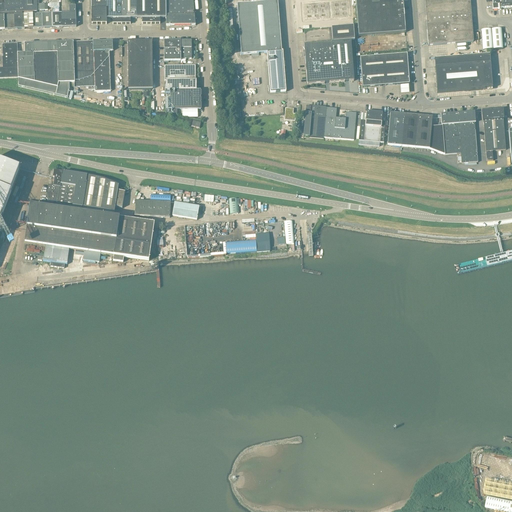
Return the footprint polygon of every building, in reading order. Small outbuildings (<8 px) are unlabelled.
[(37,11),(37,5),(36,0),(30,0),(26,0),(25,0),(3,0),(4,5),(2,5),(2,2),(0,2),(0,13),(4,13),(20,12),(37,12),(37,11)] [(160,19),(166,19),(165,0),(91,0),(91,25),(106,24),(106,19),(112,19),(112,24),(130,24),(130,19),(142,19),(142,24),(160,24),(160,19)] [(165,0),(166,19),(166,26),(195,26),(192,0),(165,0)] [(349,0),(340,0),(301,3),(302,12),(302,22),(351,18),(350,8),(349,0)] [(402,0),(355,0),(358,37),(405,33),(402,0)] [(424,0),(428,46),(473,42),(469,0),(424,0)] [(511,0),(491,0),(493,10),(497,10),(498,11),(500,11),(500,10),(511,8),(511,0)] [(277,2),(237,5),(241,56),(267,54),(270,94),(285,93),(282,52),(281,52),(277,2)] [(61,14),(62,28),(76,28),(75,7),(69,7),(69,14),(61,14)] [(52,28),(52,14),(42,15),(42,29),(52,28)] [(61,14),(52,14),(52,28),(62,28),(61,14)] [(24,29),(24,15),(18,15),(14,16),(14,30),(24,29)] [(36,15),(32,15),(32,29),(42,29),(42,15),(36,15)] [(14,30),(14,16),(4,16),(4,30),(14,30)] [(332,42),(354,41),(353,27),(331,28),(332,42)] [(483,51),(503,49),(501,29),(482,31),(481,31),(483,51)] [(152,41),(127,42),(128,90),(152,90),(152,41)] [(180,61),(180,59),(180,41),(164,42),(164,63),(168,63),(168,61),(180,61)] [(180,41),(180,59),(191,59),(191,41),(180,41)] [(88,90),(95,90),(95,87),(93,44),(93,42),(73,43),(74,83),(75,88),(88,88),(88,90)] [(99,44),(93,44),(95,87),(95,90),(95,92),(110,92),(109,52),(112,52),(112,42),(99,42),(99,44)] [(351,42),(304,46),(307,85),(354,82),(351,42)] [(68,83),(70,83),(69,43),(24,45),(25,54),(17,55),(18,78),(18,87),(67,98),(69,91),(68,83)] [(0,79),(18,78),(17,55),(17,44),(2,45),(2,57),(0,57),(0,79)] [(407,54),(360,58),(362,88),(367,88),(371,87),(409,84),(407,54)] [(490,55),(434,60),(437,94),(464,91),(464,92),(465,92),(465,91),(481,90),(482,90),(492,89),(490,55)] [(166,81),(166,91),(196,91),(196,81),(195,81),(195,66),(164,66),(164,81),(166,81)] [(408,86),(400,87),(401,95),(409,94),(408,86)] [(196,91),(166,91),(165,91),(165,114),(177,117),(177,110),(201,110),(200,103),(199,103),(199,100),(200,100),(200,91),(196,91)] [(305,113),(303,137),(323,139),(323,138),(326,108),(325,108),(319,108),(312,107),(312,106),(312,107),(311,114),(305,113)] [(326,108),(323,138),(354,141),(354,131),(356,114),(346,113),(345,120),(336,119),(336,109),(326,108)] [(295,120),(295,115),(293,115),(293,113),(292,113),(293,110),(288,110),(285,109),(284,121),(287,121),(289,121),(289,120),(295,120)] [(503,110),(482,112),(482,121),(483,121),(485,152),(505,151),(503,120),(504,120),(503,110)] [(359,142),(358,146),(369,146),(379,147),(379,145),(379,143),(380,143),(383,144),(385,124),(381,123),(382,113),(374,113),(366,112),(365,122),(360,122),(359,141),(358,142),(359,142)] [(474,113),(440,115),(441,126),(442,126),(442,127),(444,156),(460,154),(461,164),(477,163),(474,123),(475,123),(474,113)] [(389,130),(387,146),(401,147),(415,149),(429,150),(444,156),(442,127),(431,128),(432,118),(418,117),(404,115),(390,114),(389,130)] [(0,222),(20,170),(19,170),(19,169),(20,169),(19,169),(0,161),(0,222)] [(48,186),(46,200),(48,202),(49,202),(49,203),(50,204),(51,202),(57,204),(57,205),(82,209),(82,208),(114,213),(115,208),(122,209),(124,193),(117,192),(118,186),(112,184),(104,181),(102,180),(87,177),(63,173),(54,171),(53,178),(54,178),(53,187),(48,186)] [(237,208),(237,200),(236,200),(229,200),(229,208),(230,215),(238,214),(237,208)] [(170,203),(135,202),(134,217),(170,218),(170,203)] [(172,217),(197,221),(199,208),(182,205),(174,203),(172,217)] [(154,224),(30,207),(25,244),(75,251),(75,253),(84,254),(83,260),(99,263),(100,254),(113,256),(113,262),(123,263),(123,258),(148,261),(154,224)] [(284,222),(285,233),(286,245),(294,244),(293,236),(292,222),(284,222)] [(264,253),(269,252),(268,234),(260,235),(255,235),(256,242),(257,253),(264,253)] [(256,252),(255,241),(241,242),(225,243),(226,254),(242,253),(256,252)] [(468,270),(470,273),(511,262),(511,252),(503,255),(467,264),(467,266),(467,268),(468,270)] [(503,511),(509,511),(511,502),(487,497),(485,508),(503,511)]
